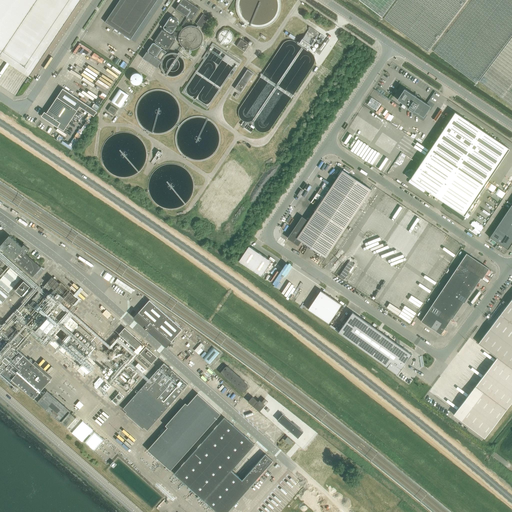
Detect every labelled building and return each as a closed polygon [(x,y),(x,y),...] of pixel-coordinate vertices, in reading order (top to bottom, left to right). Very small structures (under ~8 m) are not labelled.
[(0,0),(0,56),(29,76),(80,0),(0,0)] [(119,0),(104,22),(131,40),(157,0),(119,0)] [(174,31),(178,24),(179,23),(179,22),(178,21),(177,20),(178,20),(173,17),(173,18),(172,17),(171,17),(170,17),(170,18),(164,26),(164,27),(163,27),(163,28),(164,28),(164,29),(163,30),(162,29),(154,41),(155,42),(155,43),(154,43),(153,43),(152,43),(152,44),(148,50),(148,51),(148,52),(149,52),(155,56),(156,56),(157,56),(161,50),(161,49),(161,48),(161,47),(160,47),(161,46),(167,50),(170,49),(175,41),(175,38),(173,37),(175,34),(177,35),(188,18),(192,21),(200,9),(186,0),(181,0),(175,9),(187,18),(176,33),(174,31)] [(281,10),(280,0),(236,0),(236,11),(244,24),(255,27),(265,27),(273,22),(279,15),(281,10)] [(394,0),(358,0),(382,17),(394,0)] [(397,0),(384,19),(428,52),(466,0),(397,0)] [(511,0),(472,0),(433,51),(474,82),(511,32),(511,0)] [(208,17),(203,14),(196,24),(201,28),(208,17)] [(205,38),(204,36),(204,33),(202,31),(201,29),(198,27),(197,27),(194,26),(191,26),(189,26),(187,27),(184,28),(183,30),(181,32),(180,34),(179,36),(179,38),(179,41),(180,43),(182,46),(183,48),(186,49),(188,50),(190,51),(192,51),(195,51),(197,50),(199,49),(201,47),(202,45),(204,43),(204,41),(205,38)] [(308,30),(298,45),(307,51),(319,33),(310,27),(310,28),(308,30)] [(227,37),(229,36),(231,37),(233,35),(227,29),(223,33),(227,37)] [(511,37),(479,81),(511,106),(511,37)] [(249,45),(241,39),(236,46),(244,52),(249,45)] [(210,109),(238,58),(211,43),(183,93),(210,109)] [(241,93),(253,73),(247,69),(234,89),(241,93)] [(147,80),(146,78),(146,76),(145,75),(144,74),(142,74),(141,73),(140,73),(138,73),(137,73),(136,74),(135,75),(134,76),(133,77),(133,79),(133,80),(133,81),(133,83),(134,84),(135,85),(136,86),(137,87),(139,87),(141,87),(142,87),(143,86),(145,85),(146,84),(146,83),(147,81),(147,80)] [(43,117),(64,131),(77,111),(53,94),(63,80),(58,77),(35,112),(43,117)] [(404,88),(413,93),(415,90),(403,84),(399,90),(402,92),(404,88)] [(129,95),(119,89),(111,102),(120,108),(129,95)] [(413,111),(422,117),(430,105),(419,98),(419,97),(417,96),(416,96),(405,89),(398,100),(408,107),(407,108),(412,112),(413,111)] [(173,129),(179,116),(176,108),(176,106),(163,100),(173,100),(173,97),(166,94),(168,90),(151,90),(150,92),(155,95),(148,94),(146,91),(144,97),(155,98),(155,95),(158,95),(158,101),(148,101),(153,103),(150,103),(144,105),(143,109),(140,108),(140,111),(142,112),(140,118),(144,129),(158,135),(173,129)] [(372,97),(367,104),(376,110),(381,104),(372,97)] [(111,105),(107,110),(114,115),(118,110),(111,105)] [(455,112),(410,179),(464,216),(509,149),(455,112)] [(394,115),(389,123),(414,137),(419,129),(394,115)] [(186,156),(194,160),(207,160),(215,152),(210,148),(216,147),(216,143),(213,140),(215,139),(211,139),(209,138),(207,140),(204,137),(206,135),(195,129),(194,130),(192,128),(187,134),(187,136),(189,137),(186,137),(184,141),(187,143),(186,144),(190,147),(185,147),(185,149),(184,149),(181,146),(177,146),(186,156)] [(347,141),(352,133),(348,130),(343,139),(347,141)] [(123,177),(140,173),(145,165),(147,155),(144,140),(132,133),(126,132),(110,135),(103,147),(101,153),(105,169),(117,176),(123,177)] [(161,166),(154,171),(149,183),(152,202),(168,208),(187,205),(191,195),(189,194),(188,189),(185,189),(186,193),(185,191),(181,193),(178,189),(182,187),(181,186),(180,179),(183,180),(182,183),(185,183),(184,175),(181,177),(177,175),(181,175),(180,171),(179,170),(178,169),(180,167),(173,164),(161,166)] [(326,257),(371,190),(342,170),(308,221),(297,238),(301,241),(326,257)] [(508,250),(511,243),(511,203),(489,237),(508,250)] [(297,238),(308,221),(302,217),(301,219),(288,238),(298,245),(301,241),(297,238)] [(9,235),(0,245),(0,247),(33,276),(36,279),(43,271),(40,268),(41,267),(25,254),(29,249),(27,246),(25,249),(9,235)] [(271,261),(249,246),(238,261),(261,276),(271,261)] [(489,269),(475,259),(466,253),(421,321),(440,334),(451,318),(452,319),(463,302),(464,303),(481,278),(482,279),(489,269)] [(345,279),(355,264),(349,260),(339,276),(345,279)] [(0,275),(0,285),(10,294),(23,279),(8,266),(0,275)] [(131,294),(134,290),(117,279),(114,283),(131,294)] [(30,286),(24,280),(16,289),(22,295),(30,286)] [(0,305),(9,295),(0,287),(0,305)] [(321,291),(308,309),(329,324),(341,305),(321,291)] [(511,298),(500,314),(511,323),(511,298)] [(182,329),(149,300),(133,318),(144,327),(144,328),(146,330),(147,330),(166,347),(171,341),(182,329)] [(352,312),(338,332),(397,374),(412,354),(352,312)] [(511,323),(500,314),(478,343),(497,357),(511,368),(511,323)] [(94,339),(79,325),(77,328),(92,342),(94,339)] [(9,326),(3,333),(8,338),(14,330),(9,326)] [(136,349),(142,343),(124,328),(119,334),(136,349)] [(16,330),(9,338),(21,349),(29,341),(16,330)] [(0,371),(11,381),(12,379),(34,399),(51,379),(0,334),(0,371)] [(88,354),(95,345),(86,337),(83,339),(81,341),(82,342),(81,344),(85,347),(83,349),(88,354)] [(195,350),(200,354),(203,349),(201,348),(204,344),(201,342),(195,350)] [(157,357),(146,347),(136,357),(148,368),(157,357)] [(213,347),(203,359),(210,364),(220,353),(213,347)] [(511,401),(511,368),(497,357),(475,386),(506,409),(511,401)] [(159,369),(123,409),(147,430),(183,390),(188,384),(164,363),(159,369)] [(171,364),(169,366),(179,375),(181,373),(171,364)] [(226,367),(225,368),(223,366),(220,369),(220,370),(220,371),(220,372),(220,373),(221,373),(242,392),(243,392),(244,392),(245,391),(248,388),(246,386),(247,385),(247,384),(246,384),(227,367),(226,367)] [(101,378),(93,386),(98,391),(106,383),(101,378)] [(506,409),(475,386),(453,415),(484,438),(506,409)] [(47,390),(37,402),(38,402),(60,422),(61,421),(68,427),(76,417),(74,415),(75,414),(73,412),(72,414),(69,412),(70,411),(47,391),(48,391),(47,390)] [(119,392),(111,401),(116,406),(124,397),(119,392)] [(197,393),(167,427),(147,450),(170,470),(220,414),(197,393)] [(259,412),(265,405),(262,402),(260,400),(258,402),(252,397),(248,402),(259,412)] [(101,426),(110,416),(104,411),(95,420),(101,426)] [(282,414),(277,420),(298,438),(303,432),(282,414)] [(255,444),(225,417),(175,474),(218,511),(227,511),(273,460),(265,453),(242,480),(232,470),(255,444)] [(118,435),(124,443),(127,444),(126,448),(130,446),(130,445),(127,440),(125,440),(123,436),(126,437),(127,435),(126,434),(127,430),(126,432),(124,429),(122,433),(121,437),(119,434),(118,435)] [(333,446),(330,451),(339,458),(343,452),(333,446)]
